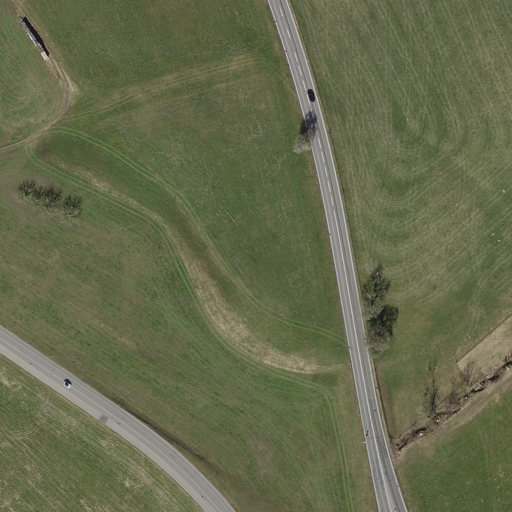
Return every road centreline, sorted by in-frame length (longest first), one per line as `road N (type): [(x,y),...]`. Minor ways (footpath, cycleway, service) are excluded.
road 1 (secondary): [(390,511),(319,141),(277,0)]
road 2 (tertiary): [(227,511),(151,435),(0,330)]
